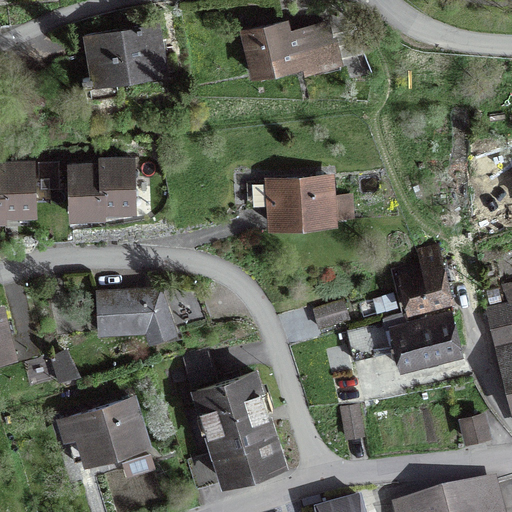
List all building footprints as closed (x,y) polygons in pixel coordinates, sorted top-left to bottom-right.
[(116,80),(167,71),(159,21),(84,34),(91,76),(83,78),(86,100),(118,94),(116,80)] [(295,62),(287,31),(284,21),(244,30),(254,72),(295,62)] [(287,31),(295,62),(302,60),(304,68),(339,60),(334,38),(331,39),(326,22),(287,31)] [(101,164),(103,207),(134,206),(133,158),(101,159),(101,164)] [(50,161),(40,162),(41,186),(58,185),(57,168),(50,168),(50,161)] [(2,167),(4,210),(35,209),(33,162),(1,163),(2,167)] [(71,213),(104,212),(103,207),(101,164),(70,165),(71,213)] [(331,196),(329,176),(270,179),(273,223),(332,219),(332,215),(352,214),(351,195),(331,196)] [(444,266),(438,244),(419,249),(424,269),(400,276),(409,308),(452,296),(448,281),(456,279),(451,264),(444,266)] [(147,327),(151,339),(175,331),(159,288),(97,291),(99,330),(147,327)] [(344,299),(313,308),(319,326),(349,317),(344,299)] [(0,356),(12,354),(1,307),(0,306),(0,356)] [(385,329),(390,328),(406,323),(402,311),(382,317),(383,321),(346,329),(354,358),(390,350),(385,329)] [(452,311),(406,323),(390,328),(400,365),(427,359),(429,365),(437,363),(435,356),(462,350),(452,311)] [(511,337),(495,341),(511,404),(511,403),(511,337)] [(182,356),(191,385),(217,377),(208,348),(182,356)] [(51,356),(58,380),(77,374),(64,349),(51,356)] [(188,458),(197,487),(282,460),(254,370),(197,389),(216,449),(188,458)] [(61,418),(74,461),(144,440),(130,396),(61,418)] [(341,406),(346,435),(363,432),(358,403),(341,406)] [(462,419),(468,439),(488,434),(482,414),(462,419)] [(499,511),(491,480),(398,504),(399,511),(499,511)] [(365,511),(361,497),(314,511),(365,511)]
